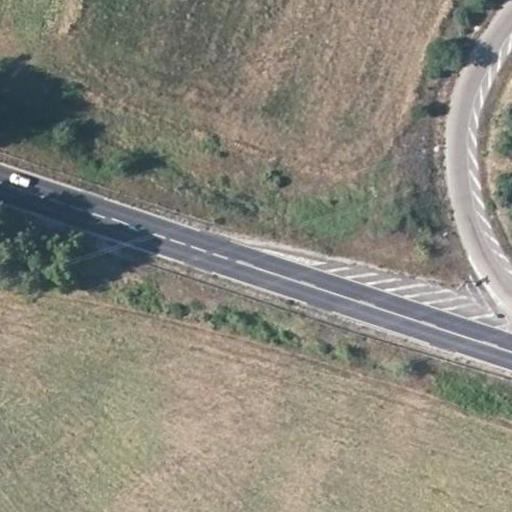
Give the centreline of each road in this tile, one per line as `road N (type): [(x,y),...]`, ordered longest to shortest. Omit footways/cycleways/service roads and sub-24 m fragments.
road 1 (primary): [(0,185),(511,353)]
road 2 (primary): [(511,290),(463,214),(454,161),(456,111),(476,63),(511,14)]
